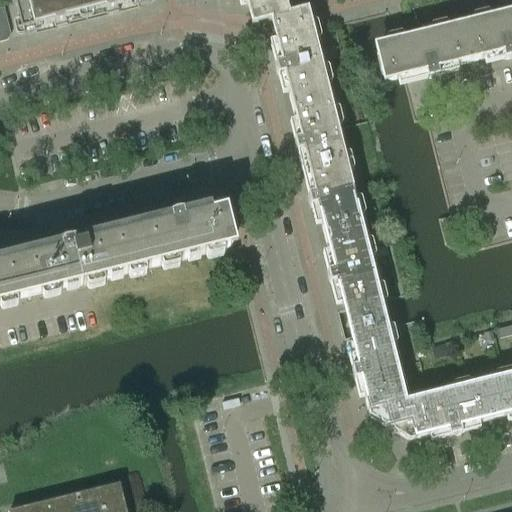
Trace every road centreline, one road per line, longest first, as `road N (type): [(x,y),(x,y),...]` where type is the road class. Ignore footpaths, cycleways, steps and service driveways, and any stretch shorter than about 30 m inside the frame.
road 1 (residential): [(250,154),(331,464),(350,490)]
road 2 (residential): [(0,202),(38,206),(250,154)]
road 3 (residential): [(206,52),(182,51),(0,102)]
road 4 (residential): [(511,468),(380,497),(350,490)]
road 5 (residential): [(511,204),(481,211),(459,120)]
